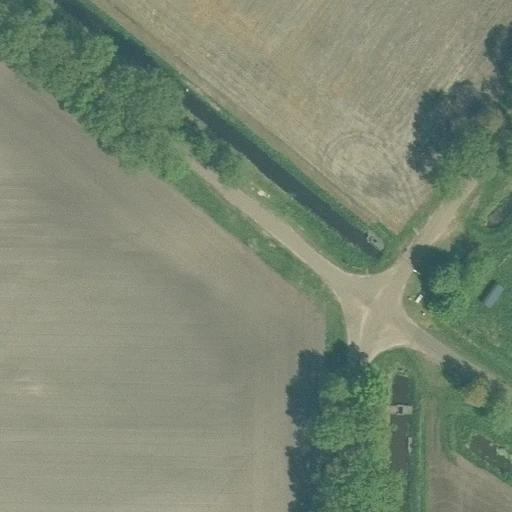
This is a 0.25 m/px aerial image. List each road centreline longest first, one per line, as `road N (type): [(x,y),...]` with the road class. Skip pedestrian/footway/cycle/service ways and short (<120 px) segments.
road 1 (unclassified): [(0,4),(371,308)]
road 2 (unclassified): [(371,308),(511,122)]
road 3 (unclassified): [(354,511),(355,365),(371,308)]
road 4 (unclassified): [(371,308),(511,401)]
